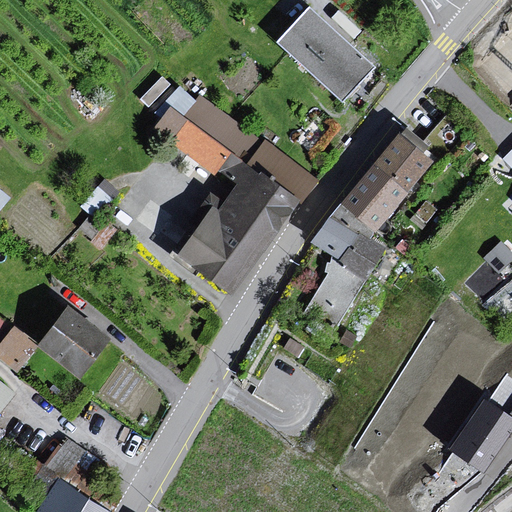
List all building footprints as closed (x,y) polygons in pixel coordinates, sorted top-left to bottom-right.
[(304,10),(271,46),(335,104),(370,71),(304,10)] [(225,188),(173,258),(227,296),(312,186),(257,147),(177,89),(149,133),(225,188)] [(392,136),(304,244),(326,261),(302,310),(336,334),(383,252),(367,239),(427,162),(392,136)] [(0,183),(0,206),(11,193),(0,183)] [(511,262),(511,251),(502,242),(484,259),(500,275),(511,262)] [(59,308),(28,349),(73,380),(102,342),(59,308)] [(0,407),(10,396),(0,388),(0,407)] [(484,470),(511,428),(511,412),(484,394),(449,447),(484,470)] [(108,511),(109,511),(64,479),(85,455),(62,442),(29,485),(27,511),(108,511)]
